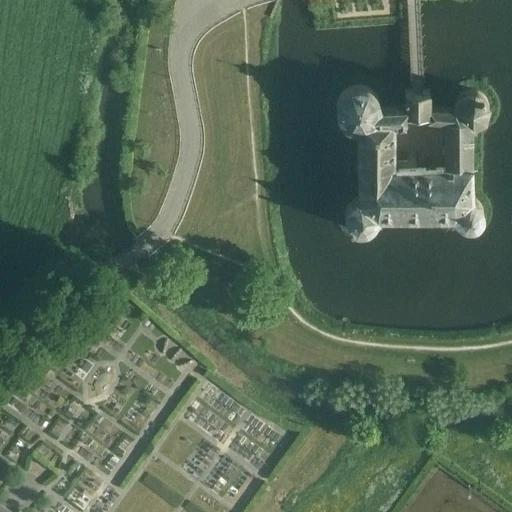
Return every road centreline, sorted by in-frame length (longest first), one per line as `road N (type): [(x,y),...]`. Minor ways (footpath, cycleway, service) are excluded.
road 1 (unclassified): [(146,242),(175,209),(185,170),(177,70),(184,30),(197,16)]
road 2 (unclassified): [(0,344),(116,265)]
